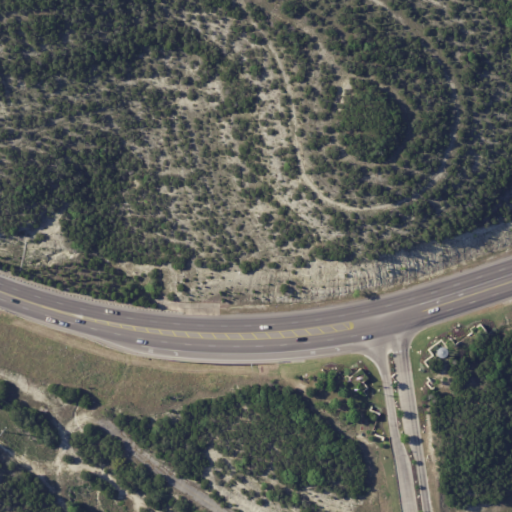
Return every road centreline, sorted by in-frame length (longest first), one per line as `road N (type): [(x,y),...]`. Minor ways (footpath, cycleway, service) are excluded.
road 1 (secondary): [(0,292),(78,316),(190,332),(283,329),(377,312),(511,268)]
road 2 (tertiary): [(434,511),(400,349),(377,312)]
road 3 (tertiary): [(377,312),(413,511)]
